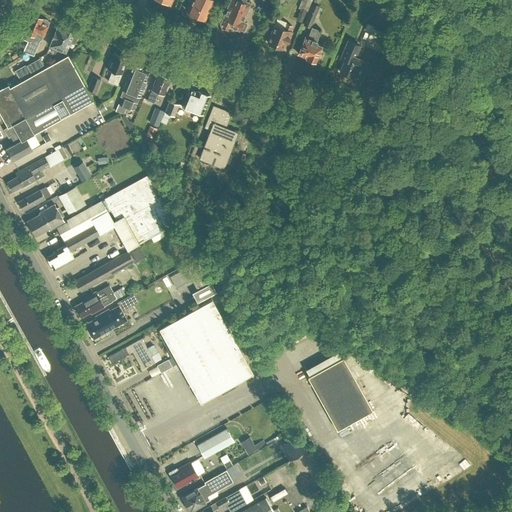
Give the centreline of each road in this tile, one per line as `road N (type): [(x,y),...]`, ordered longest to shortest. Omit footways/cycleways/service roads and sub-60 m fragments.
road 1 (unclassified): [(511,169),(449,155),(59,0)]
road 2 (secondary): [(173,511),(0,196)]
road 3 (unclassified): [(95,511),(0,339)]
